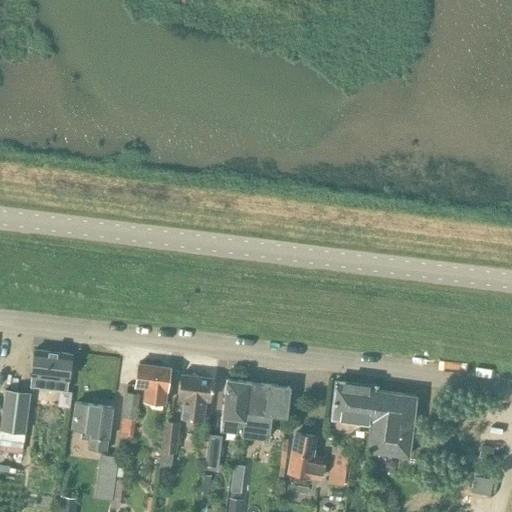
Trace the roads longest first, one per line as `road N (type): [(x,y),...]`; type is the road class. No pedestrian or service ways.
road 1 (residential): [(0,321),(511,391)]
road 2 (secondary): [(0,216),(511,283)]
